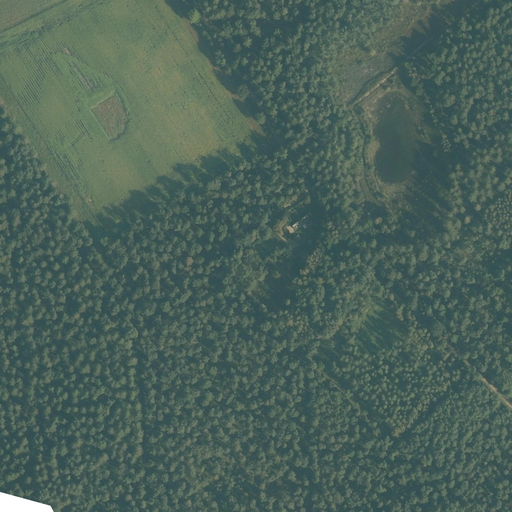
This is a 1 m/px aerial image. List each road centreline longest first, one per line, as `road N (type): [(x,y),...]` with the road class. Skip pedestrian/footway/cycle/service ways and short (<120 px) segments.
road 1 (track): [(35,511),(1,105)]
road 2 (track): [(206,257),(462,511)]
road 3 (track): [(511,409),(340,241),(311,192)]
road 4 (track): [(288,158),(479,0)]
road 5 (track): [(134,305),(1,105)]
road 6 (track): [(511,118),(350,251)]
road 7 (track): [(134,305),(148,511)]
road 8 (track): [(288,158),(186,0)]
road 9 (track): [(301,353),(308,511)]
road 10 (track): [(311,192),(206,257)]
